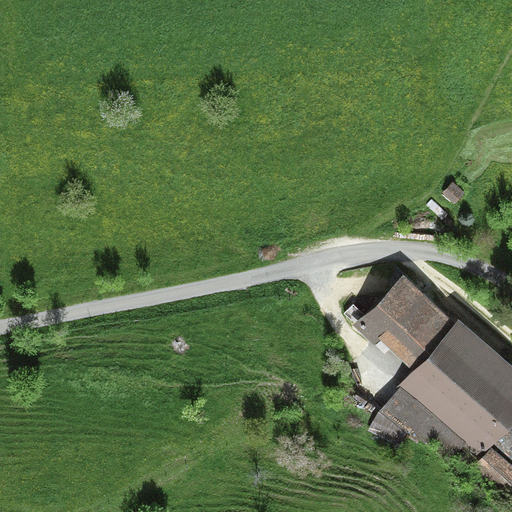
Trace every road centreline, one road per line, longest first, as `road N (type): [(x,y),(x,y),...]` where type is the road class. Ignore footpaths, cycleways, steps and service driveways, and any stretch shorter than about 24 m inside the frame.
road 1 (unclassified): [(511,290),(479,269),(393,252),(0,334)]
road 2 (track): [(511,339),(393,252)]
